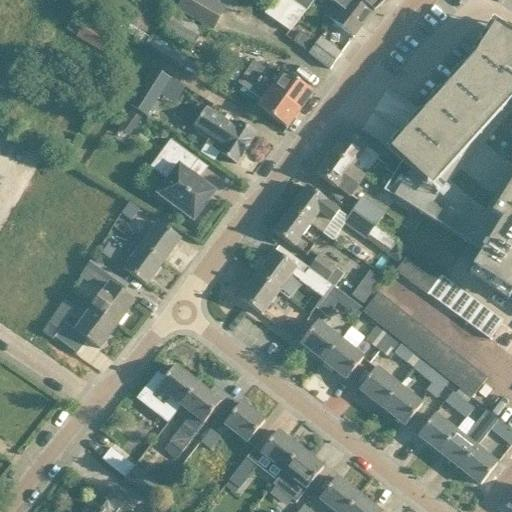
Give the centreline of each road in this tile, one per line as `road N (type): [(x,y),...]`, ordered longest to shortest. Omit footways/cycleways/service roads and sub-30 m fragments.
road 1 (residential): [(418,0),(379,38),(178,309)]
road 2 (residential): [(178,309),(438,511)]
road 3 (residential): [(2,511),(90,403)]
road 4 (residential): [(90,403),(178,309)]
